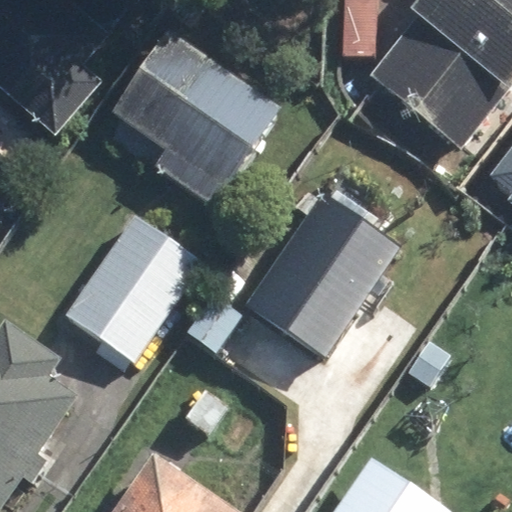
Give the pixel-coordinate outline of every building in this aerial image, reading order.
[(103,90),(84,74),(111,43),(61,0),(0,0),(0,94),(57,144),(103,90)] [(511,0),(418,0),(412,8),(417,12),(370,70),(460,144),(511,80),(511,0)] [(287,119),(174,42),(116,127),(166,161),(156,176),(219,218),(287,119)] [(511,149),(492,176),(511,191),(505,201),(511,206),(511,149)] [(247,306),(328,360),(403,246),(322,193),(247,306)] [(209,269),(138,222),(70,323),(140,371),(209,269)] [(9,331),(0,343),(0,511),(8,511),(27,486),(40,496),(56,473),(43,465),(82,409),(53,388),(65,371),(9,331)] [(409,372),(429,388),(452,356),(431,341),(409,372)] [(227,511),(157,463),(122,511),(227,511)] [(435,511),(375,469),(343,511),(435,511)]
